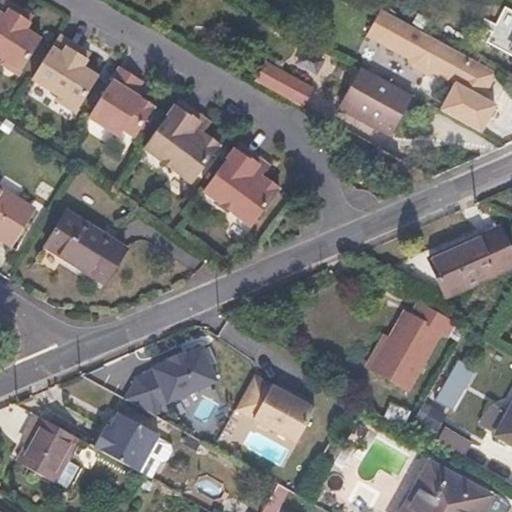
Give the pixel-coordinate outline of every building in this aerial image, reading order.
[(24,10),(6,0),(0,0),(0,58),(3,60),(1,63),(19,74),(41,38),(25,28),(27,24),(19,19),(24,10)] [(447,98),(439,111),(479,133),(486,120),(494,106),(481,98),(496,72),(379,9),(365,35),(408,59),(410,66),(426,75),(433,73),(454,85),(447,98)] [(32,16),(24,10),(19,19),(27,24),(32,16)] [(82,48),(59,34),(31,78),(61,96),(59,100),(77,112),(99,75),(83,65),(86,61),(77,56),(82,48)] [(91,54),(82,48),(77,56),(86,61),(91,54)] [(263,60),(253,77),(297,102),(307,84),(263,60)] [(142,81),(119,67),(88,117),(118,136),(122,130),(135,138),(155,106),(141,97),(134,93),(139,86),(142,81)] [(360,67),(338,108),(388,135),(410,95),(408,94),(360,67)] [(145,90),(139,86),(134,93),(141,97),(145,90)] [(203,117),(179,99),(143,146),(194,182),(221,144),(205,132),(207,129),(199,123),(203,117)] [(212,123),(203,117),(199,123),(207,129),(212,123)] [(260,158),(238,142),(203,189),(254,226),(281,188),(261,174),(265,169),(257,163),(260,158)] [(401,159),(384,149),(374,166),(391,176),(401,159)] [(268,164),(260,158),(257,163),(265,169),(268,164)] [(24,202),(0,186),(0,240),(10,247),(29,218),(18,211),(24,202)] [(35,209),(24,202),(18,211),(29,218),(35,209)] [(67,211),(46,245),(105,283),(127,249),(67,211)] [(511,254),(500,226),(430,258),(446,296),(511,266),(511,254)] [(410,313),(404,310),(371,367),(407,388),(440,331),(447,335),(455,321),(418,300),(410,313)] [(124,399),(155,416),(162,405),(217,381),(202,347),(185,354),(184,352),(168,359),(169,361),(152,368),(153,371),(137,378),(124,399)] [(458,361),(433,399),(452,411),(476,372),(458,361)] [(273,386),(254,376),(235,410),(255,420),(256,426),(265,431),(270,429),(296,443),(314,409),(313,408),(312,402),(303,398),(298,400),(288,395),(287,389),(279,384),(273,386)] [(298,400),(303,398),(287,389),(288,395),(298,400)] [(511,404),(496,434),(511,442),(511,404)] [(113,428),(108,425),(96,447),(141,472),(160,437),(162,435),(121,413),(113,428)] [(29,429),(35,433),(19,463),(55,483),(80,438),(37,415),(29,429)] [(160,437),(141,472),(159,481),(176,451),(174,445),(160,437)] [(502,511),(508,502),(433,460),(404,511),(502,511)]
